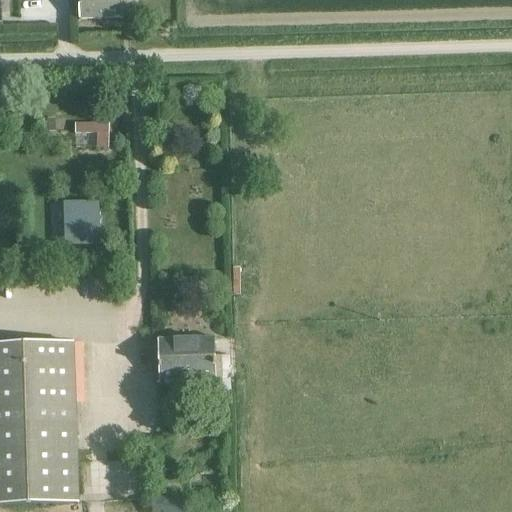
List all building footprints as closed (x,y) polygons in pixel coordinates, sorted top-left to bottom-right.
[(124,20),(122,0),(79,0),(80,21),(124,20)] [(54,120),(39,120),(39,134),(54,133),(54,129),(61,129),(60,121),(54,121),(54,120)] [(0,194),(0,243),(16,244),(16,194),(0,194)] [(84,210),(68,210),(70,244),(85,244),(85,246),(99,246),(100,246),(98,202),(97,202),(97,203),(84,204),(84,210)] [(229,357),(213,357),(213,340),(159,342),(160,382),(221,380),(221,392),(230,392),(229,357)] [(0,507),(78,505),(73,345),(0,346),(0,507)] [(162,511),(185,511),(187,505),(165,500),(162,511)]
